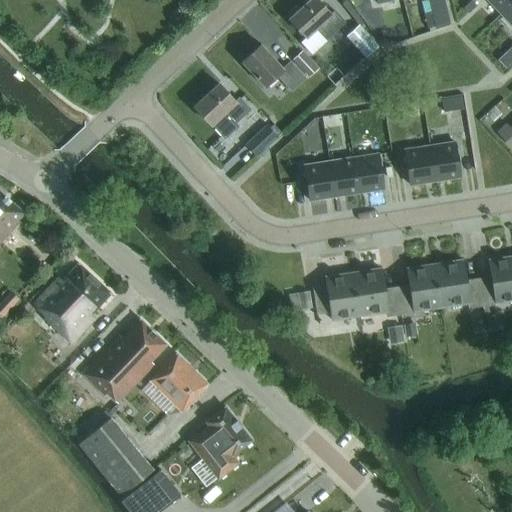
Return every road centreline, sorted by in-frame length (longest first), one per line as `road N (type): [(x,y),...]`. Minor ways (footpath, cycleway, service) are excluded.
road 1 (tertiary): [(382,511),(41,184)]
road 2 (residential): [(130,99),(268,234),(511,201)]
road 3 (residential): [(130,99),(238,0)]
road 4 (residential): [(41,184),(130,99)]
